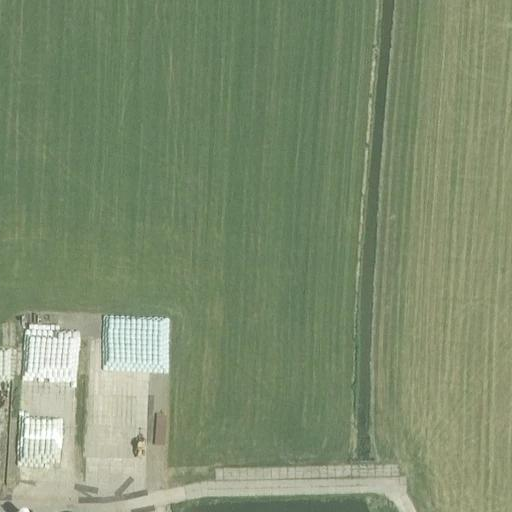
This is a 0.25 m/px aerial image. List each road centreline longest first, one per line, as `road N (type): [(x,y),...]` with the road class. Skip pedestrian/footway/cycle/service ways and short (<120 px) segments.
road 1 (track): [(478,0),(452,182),(389,482)]
road 2 (track): [(91,511),(176,490),(389,482),(405,511)]
